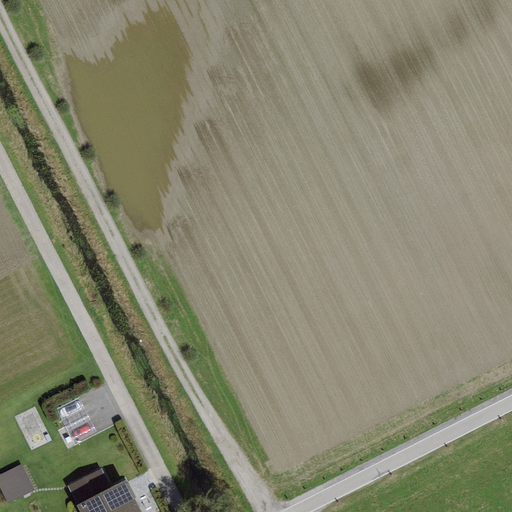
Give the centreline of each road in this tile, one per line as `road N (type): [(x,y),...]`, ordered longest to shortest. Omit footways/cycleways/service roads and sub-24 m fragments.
road 1 (track): [(0,5),(260,511)]
road 2 (unclassified): [(511,398),(287,511)]
